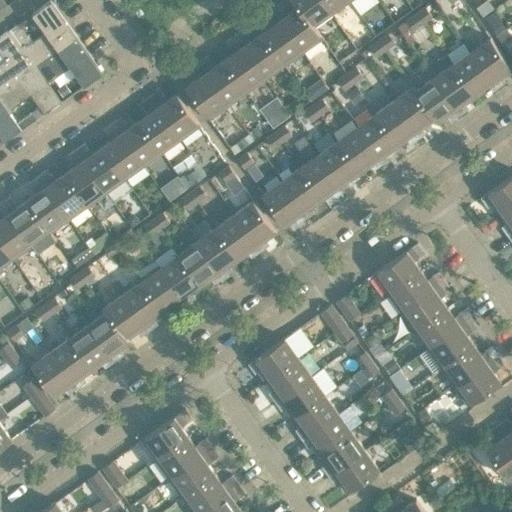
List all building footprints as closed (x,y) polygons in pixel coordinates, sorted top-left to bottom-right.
[(76,35),(50,0),(47,0),(45,2),(46,2),(32,12),(37,18),(41,19),(49,30),(26,46),(24,43),(26,42),(27,34),(22,27),(19,26),(12,31),(36,64),(76,35)] [(332,12),(322,0),(293,0),(297,6),(298,5),(313,26),(314,25),(332,12)] [(349,0),(322,0),(332,12),(349,0)] [(487,0),(477,7),(483,16),(493,9),(487,0)] [(313,26),(298,5),(297,6),(286,14),(283,11),(287,8),(281,1),(272,7),(303,51),(323,37),(314,25),(313,26)] [(432,15),(425,6),(416,12),(423,22),(432,15)] [(140,7),(134,11),(138,16),(144,12),(140,7)] [(303,51),(272,7),(263,14),(268,21),(272,19),(274,22),(261,32),(284,64),(303,51)] [(423,22),(416,12),(407,19),(413,28),(423,22)] [(284,64),(261,32),(248,41),(245,38),(249,35),(243,27),(234,34),(265,77),(284,64)] [(0,89),(36,64),(12,31),(10,28),(0,34),(0,47),(1,48),(9,58),(0,64),(0,89)] [(395,42),(388,32),(379,39),(386,48),(395,42)] [(265,77),(234,34),(225,41),(231,48),(234,46),(237,49),(224,58),(247,91),(265,77)] [(102,72),(76,35),(36,64),(50,83),(52,82),(49,79),(72,62),(80,73),(79,77),(84,84),(97,74),(98,75),(102,72)] [(511,69),(511,66),(490,36),(471,50),(497,87),(503,82),(500,78),(511,69)] [(386,48),(379,39),(370,46),(376,55),(386,48)] [(497,87),(471,50),(452,63),(475,95),(488,86),(491,91),(497,87)] [(247,91),(224,58),(211,67),(208,64),(212,62),(206,54),(197,60),(228,104),(247,91)] [(228,104),(197,60),(188,67),(193,75),(197,72),(199,76),(186,85),(209,118),(228,104)] [(475,95),(452,63),(433,76),(460,113),(466,109),(463,104),(475,95)] [(61,100),(50,83),(36,64),(0,89),(0,98),(9,112),(11,111),(9,107),(32,91),(40,101),(39,106),(44,112),(61,100)] [(363,75),(356,66),(347,72),(354,82),(363,75)] [(354,82),(347,72),(337,79),(344,88),(354,82)] [(460,113),(433,76),(416,89),(415,89),(435,118),(434,119),(437,123),(451,113),(454,117),(460,113)] [(322,78),(314,84),(320,92),(328,86),(322,78)] [(65,83),(58,89),(63,96),(70,91),(65,83)] [(435,118),(415,89),(416,89),(413,85),(394,99),(420,136),(426,131),(423,127),(434,119),(435,118)] [(355,87),(349,92),(356,101),(361,97),(355,87)] [(200,124),(177,92),(163,101),(161,98),(164,96),(159,88),(150,94),(181,138),(200,124)] [(274,124),(291,112),(278,93),(261,105),(274,124)] [(181,138),(150,94),(141,101),(146,109),(149,106),(152,110),(139,119),(162,151),(181,138)] [(329,107),(322,97),(313,104),(320,113),(329,107)] [(17,123),(9,112),(0,98),(0,135),(4,141),(22,128),(17,123)] [(420,136),(394,99),(375,112),(398,145),(411,136),(414,140),(420,136)] [(320,113),(313,104),(304,111),(310,120),(320,113)] [(22,128),(37,118),(32,112),(17,123),(22,128)] [(398,145),(375,112),(357,125),(383,162),(389,158),(386,154),(398,145)] [(162,151),(139,119),(126,128),(124,125),(127,122),(122,115),(113,121),(144,164),(162,151)] [(144,164),(113,121),(103,128),(109,135),(112,133),(115,136),(102,145),(125,178),(144,164)] [(291,133),(285,124),(275,131),(282,140),(291,133)] [(383,162),(357,125),(338,139),(361,171),(374,162),(377,166),(383,162)] [(282,140),(275,131),(266,137),(273,147),(282,140)] [(304,135),(295,142),(300,150),(310,143),(304,135)] [(243,137),(237,141),(242,147),(247,143),(243,137)] [(361,171),(338,139),(319,152),(345,189),(351,185),(348,180),(361,171)] [(125,178),(102,145),(89,155),(87,151),(90,149),(85,141),(75,148),(106,191),(125,178)] [(106,191),(75,148),(66,154),(72,162),(75,159),(78,163),(65,172),(88,204),(106,191)] [(254,160),(247,151),(237,158),(244,167),(254,160)] [(176,161),(187,183),(206,174),(196,152),(176,161)] [(345,189),(319,152),(300,165),(324,198),(336,189),(339,193),(345,189)] [(235,173),(229,164),(219,171),(226,180),(235,173)] [(324,198),(300,165),(282,179),(308,216),(314,211),(311,207),(324,198)] [(88,204),(65,172),(52,181),(49,178),(53,176),(47,168),(38,174),(69,218),(88,204)] [(499,213),(511,202),(511,173),(480,196),(485,203),(490,200),(499,213)] [(69,218),(38,174),(29,181),(34,189),(38,186),(40,190),(27,199),(50,231),(69,218)] [(308,216),(282,179),(262,193),(286,225),(299,215),(302,220),(308,216)] [(207,194),(200,184),(191,191),(197,200),(207,194)] [(197,200),(191,191),(181,198),(188,207),(197,200)] [(50,231),(27,199),(14,208),(12,205),(15,202),(10,194),(1,201),(32,244),(50,231)] [(277,231),(254,199),(234,213),(260,250),(266,245),(263,241),(277,231)] [(32,244),(1,201),(0,201),(0,213),(1,213),(3,216),(0,218),(0,239),(13,258),(32,244)] [(508,234),(511,231),(511,202),(499,213),(508,225),(503,228),(508,234)] [(170,220),(163,211),(154,218),(160,227),(170,220)] [(260,250),(234,213),(216,226),(239,258),(251,249),(255,254),(260,250)] [(130,215),(126,218),(132,226),(139,220),(136,217),(130,215)] [(151,234),(160,227),(154,218),(144,224),(151,234)] [(239,258),(216,226),(197,239),(223,276),(229,272),(226,267),(239,258)] [(122,233),(113,240),(120,249),(129,242),(122,233)] [(0,267),(13,258),(0,239),(0,267)] [(223,276),(197,239),(179,252),(202,285),(214,276),(217,280),(223,276)] [(120,249),(113,240),(104,246),(110,256),(120,249)] [(374,272),(388,292),(421,269),(411,256),(415,253),(417,257),(425,251),(418,241),(374,272)] [(89,246),(81,252),(86,259),(94,253),(89,246)] [(179,252),(160,266),(186,303),(192,298),(189,294),(202,285),(179,252)] [(88,265),(79,271),(86,281),(95,274),(88,265)] [(160,266),(141,279),(164,312),(177,302),(180,307),(186,303),(160,266)] [(421,269),(388,292),(401,310),(445,279),(438,270),(431,275),(433,279),(430,281),(421,269)] [(76,287),(86,281),(79,271),(70,278),(76,287)] [(164,312),(141,279),(122,293),(149,329),(155,325),(152,321),(164,312)] [(445,279),(401,310),(415,329),(447,306),(438,293),(441,290),(444,294),(451,288),(445,279)] [(346,292),(336,300),(343,309),(353,302),(346,292)] [(149,329),(122,293),(103,307),(106,311),(107,310),(127,338),(128,338),(140,329),(143,334),(149,329)] [(55,296),(45,302),(52,312),(61,305),(55,296)] [(52,312),(45,302),(36,309),(43,318),(52,312)] [(353,302),(343,309),(350,319),(360,312),(353,302)] [(331,303),(321,310),(329,322),(339,315),(331,303)] [(456,319),(447,306),(415,329),(428,347),(471,316),(465,307),(457,313),(460,316),(456,319)] [(127,338),(107,310),(106,311),(88,323),(114,360),(120,356),(117,351),(131,341),(128,338),(127,338)] [(339,315),(329,322),(336,331),(346,324),(339,315)] [(471,316),(428,347),(441,366),(474,343),(464,330),(468,328),(470,331),(478,325),(471,316)] [(23,332),(17,323),(7,330),(14,339),(23,332)] [(114,360),(88,323),(70,336),(93,369),(105,360),(108,364),(114,360)] [(346,324),(336,331),(342,340),(352,333),(346,324)] [(93,369),(70,336),(51,350),(77,386),(83,382),(80,378),(93,369)] [(257,366),(266,379),(298,355),(285,336),(248,362),(253,369),(257,366)] [(8,341),(0,347),(0,349),(6,357),(15,350),(8,341)] [(474,343),(441,366),(454,385),(498,353),(491,344),(484,350),(486,353),(483,355),(474,343)] [(15,350),(6,357),(12,366),(22,360),(15,350)] [(77,386),(51,350),(32,363),(55,396),(68,386),(71,391),(77,386)] [(365,350),(355,357),(362,366),(371,360),(365,350)] [(498,353),(454,385),(468,404),(501,381),(491,367),(494,365),(497,368),(504,362),(498,353)] [(298,355),(266,379),(275,391),(271,394),(275,401),(312,374),(298,355)] [(392,359),(383,365),(389,375),(399,368),(392,359)] [(371,360),(362,366),(369,376),(378,369),(371,360)] [(312,374),(275,401),(279,406),(284,403),(293,416),(325,393),(312,374)] [(24,384),(31,394),(41,387),(34,377),(24,384)] [(41,387),(31,394),(37,402),(47,395),(41,387)] [(391,387),(382,394),(388,403),(398,397),(391,387)] [(325,393),(293,416),(302,428),(297,432),(302,438),(338,411),(325,393)] [(47,395),(37,402),(45,414),(55,407),(47,395)] [(398,397),(388,403),(395,413),(404,406),(398,397)] [(142,438),(156,458),(188,435),(179,422),(182,419),(185,423),(192,417),(185,407),(142,438)] [(338,411),(302,438),(306,444),(310,440),(319,453),(351,430),(338,411)] [(511,423),(507,416),(498,423),(511,442),(511,429),(511,430),(509,426),(511,423)] [(0,422),(0,446),(11,438),(0,422)] [(511,477),(511,442),(498,423),(489,429),(494,437),(497,434),(500,438),(486,448),(509,480),(511,477)] [(418,425),(409,432),(416,441),(425,435),(418,425)] [(351,430),(319,453),(328,466),(324,469),(328,475),(365,448),(351,430)] [(188,435),(156,458),(169,476),(212,445),(206,436),(198,442),(201,445),(197,448),(188,435)] [(212,445),(169,476),(182,495),(215,472),(205,459),(209,457),(211,460),(219,455),(212,445)] [(365,448),(328,475),(332,481),(337,477),(346,491),(379,468),(365,448)] [(113,459),(103,466),(110,476),(120,469),(113,459)] [(120,469),(110,476),(117,485),(127,478),(120,469)] [(98,470),(88,477),(102,496),(112,489),(98,470)] [(215,472),(182,495),(194,511),(197,511),(239,482),(232,473),(225,479),(227,482),(224,485),(215,472)] [(239,482),(197,511),(236,511),(241,509),(232,496),(235,494),(238,497),(245,492),(239,482)] [(112,489),(102,496),(108,505),(118,498),(112,489)] [(398,494),(388,501),(396,511),(425,511),(416,498),(402,508),(400,504),(403,502),(398,494)] [(64,511),(56,500),(38,511),(64,511)] [(396,511),(388,501),(379,507),(382,511),(396,511)]
